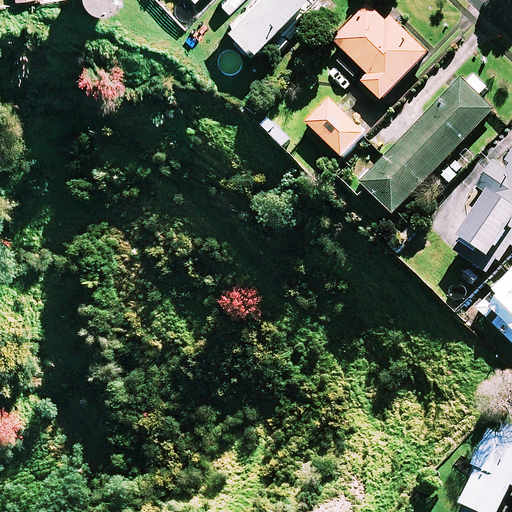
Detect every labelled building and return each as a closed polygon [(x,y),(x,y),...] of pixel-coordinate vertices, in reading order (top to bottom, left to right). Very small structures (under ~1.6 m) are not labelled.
[(236,0),(227,9),(236,19),(226,28),(260,63),(321,4),(316,0),(236,0)] [(371,8),(336,44),(344,52),(336,61),(357,82),(366,73),(371,78),(364,85),(384,104),(429,57),(391,20),(387,23),(371,8)] [(495,113),(481,99),(490,89),(477,77),(468,87),(463,82),(362,186),(395,217),(495,113)] [(367,137),(332,103),(309,127),(345,161),(367,137)] [(292,142),(266,118),(260,125),(285,149),(292,142)] [(511,156),(504,169),(496,164),(479,189),(492,198),(462,243),(454,254),(492,279),(511,249),(511,156)] [(511,275),(478,310),(511,343),(511,275)] [(511,429),(496,422),(470,478),(476,481),(461,511),(503,511),(511,494),(511,429)]
